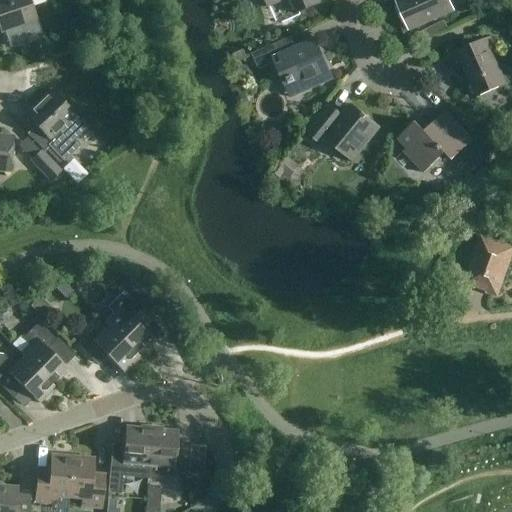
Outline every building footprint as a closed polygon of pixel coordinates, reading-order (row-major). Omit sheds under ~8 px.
[(36,38),(31,22),(34,20),(27,0),(0,0),(0,27),(2,32),(5,30),(11,47),(36,38)] [(266,0),(269,7),(284,0),(287,0),(294,14),(320,2),(319,0),(266,0)] [(397,0),(410,29),(451,10),(446,0),(397,0)] [(251,55),(258,70),(281,60),(289,78),(287,79),(289,84),(291,83),(297,95),(332,80),(314,40),(295,48),(290,38),(251,55)] [(491,52),(495,50),(490,38),(457,53),(467,75),(469,74),(472,81),(466,84),(472,99),(506,85),(491,52)] [(86,128),(75,116),(51,91),(25,115),(36,126),(27,134),(44,152),(49,146),(63,161),(79,146),(73,140),(86,128)] [(326,141),(351,162),(379,129),(366,118),(367,117),(352,105),(343,116),(344,117),(342,120),(326,106),(328,104),(327,103),(304,132),(322,147),(326,141)] [(451,161),(472,141),(445,112),(424,132),(415,123),(397,139),(406,149),(396,159),(397,159),(404,152),(424,174),(445,154),(451,161)] [(9,173),(12,137),(0,135),(0,168),(2,172),(9,173)] [(31,161),(50,182),(60,172),(41,152),(31,161)] [(466,284),(490,293),(496,295),(511,249),(482,239),(466,284)] [(157,318),(164,311),(167,308),(146,285),(136,295),(157,318)] [(104,324),(108,327),(135,354),(136,354),(151,338),(143,330),(153,321),(123,292),(107,308),(114,314),(104,324)] [(20,355),(23,358),(24,357),(51,385),(52,384),(67,369),(47,349),(56,341),(38,323),(23,339),(29,345),(20,355)] [(139,357),(136,354),(135,354),(108,327),(93,342),(87,335),(77,345),(95,362),(103,354),(123,373),(139,357)] [(55,388),(52,384),(51,385),(24,357),(23,358),(15,366),(5,356),(0,355),(0,385),(13,398),(14,398),(10,394),(19,384),(39,404),(55,388)] [(112,444),(109,473),(108,493),(120,494),(122,477),(147,479),(152,430),(126,428),(124,445),(112,444)] [(152,430),(147,479),(147,480),(149,480),(172,476),(173,476),(174,474),(189,475),(191,446),(176,444),(177,432),(152,430)] [(69,499),(72,457),(51,455),(49,475),(37,474),(35,504),(55,506),(55,498),(69,499)] [(94,459),(72,457),(69,499),(82,500),(81,508),(101,509),(104,480),(92,479),(94,459)] [(126,503),(150,507),(153,487),(129,483),(126,503)] [(17,488),(0,486),(0,511),(29,511),(30,500),(16,499),(17,488)]
